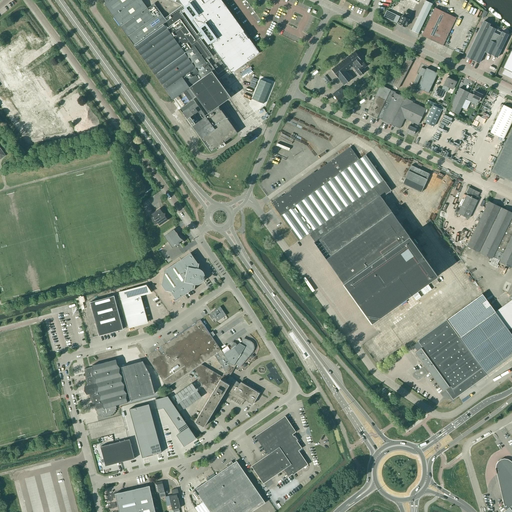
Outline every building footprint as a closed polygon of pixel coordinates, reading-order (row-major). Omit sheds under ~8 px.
[(170,0),(182,6),(165,18),(154,3),(154,4),(155,5),(148,10),(141,0),(104,0),(105,4),(173,99),(183,92),(190,102),(180,109),(211,152),(237,133),(218,106),(231,97),(225,88),(227,86),(221,78),(230,71),(231,73),(260,53),(221,0),(170,0)] [(418,34),(432,4),(425,1),(411,30),(418,34)] [(443,45),(455,20),(450,18),(451,16),(435,8),(422,35),(438,43),(443,45)] [(405,27),(409,19),(402,16),(398,24),(405,27)] [(484,21),(466,57),(479,63),(485,52),(498,58),(509,35),(501,32),(496,30),(496,29),(490,26),(491,24),(484,21)] [(0,72),(10,86),(23,77),(13,62),(31,49),(24,40),(25,40),(22,36),(0,51),(0,72)] [(511,50),(503,69),(504,69),(502,74),(511,78),(511,50)] [(362,63),(360,60),(361,59),(355,51),(332,70),(338,78),(344,85),(352,79),(346,71),(353,66),(360,76),(365,73),(362,69),(366,66),(363,62),(362,63)] [(398,88),(412,61),(406,59),(397,76),(387,83),(398,88)] [(426,70),(421,68),(418,74),(422,76),(417,88),(428,93),(438,73),(426,68),(426,70)] [(20,89),(31,81),(26,74),(23,77),(10,86),(7,88),(12,95),(8,98),(22,116),(18,119),(31,137),(41,130),(45,135),(62,132),(54,121),(49,124),(45,118),(39,122),(30,110),(40,103),(35,97),(29,102),(20,89)] [(416,86),(421,76),(417,74),(413,84),(416,86)] [(453,89),(456,82),(452,81),(453,80),(447,78),(443,85),(444,85),(442,90),(437,88),(434,96),(440,99),(444,91),(446,86),(453,89)] [(380,118),(393,91),(380,85),(375,96),(367,113),(377,118),(377,117),(380,118)] [(338,101),(346,94),(341,88),(333,94),(338,101)] [(468,93),(468,92),(459,88),(449,110),(458,115),(465,99),(468,93)] [(393,91),(380,118),(382,119),(382,120),(400,129),(405,118),(411,122),(409,126),(406,131),(413,135),(416,129),(412,127),(414,123),(418,125),(426,109),(412,102),(413,101),(395,93),(395,92),(393,91)] [(482,95),(474,91),(472,95),(468,93),(465,99),(476,104),(478,100),(479,101),(482,95)] [(433,126),(441,109),(433,105),(425,122),(433,126)] [(511,122),(511,109),(504,105),(491,132),(504,139),(511,122)] [(511,181),(511,128),(491,172),(511,181)] [(359,160),(350,147),(311,175),(311,174),(291,189),(279,198),(278,198),(271,203),(299,241),(309,233),(315,242),(338,275),(372,323),(437,276),(404,228),(403,229),(381,198),(391,191),(365,155),(359,160)] [(429,174),(411,165),(403,183),(421,191),(429,174)] [(469,218),(477,200),(466,195),(458,213),(469,218)] [(511,212),(488,201),(467,247),(492,259),(493,256),(500,260),(499,262),(511,268),(511,265),(511,212)] [(159,226),(168,220),(164,216),(165,215),(164,215),(164,214),(164,213),(163,213),(160,209),(151,214),(159,226)] [(185,242),(180,237),(174,229),(164,236),(173,248),(179,244),(179,243),(183,240),(185,242)] [(196,286),(197,286),(198,285),(199,285),(200,284),(201,284),(201,283),(202,282),(202,281),(203,280),(203,279),(203,278),(203,277),(203,276),(202,275),(202,274),(201,273),(201,272),(200,271),(199,271),(198,271),(197,270),(198,265),(196,265),(189,255),(163,272),(160,287),(164,292),(169,293),(175,302),(191,290),(193,291),(194,286),(195,286),(196,286)] [(129,328),(146,323),(139,296),(151,293),(146,285),(119,293),(129,328)] [(448,319),(446,320),(459,338),(473,356),(486,375),(511,355),(511,334),(509,331),(511,328),(511,302),(497,314),(482,294),(447,319),(448,319)] [(99,336),(123,329),(114,296),(90,302),(99,336)] [(217,322),(226,316),(220,308),(211,314),(212,314),(209,316),(212,321),(215,319),(217,322)] [(330,318),(338,328),(340,327),(332,316),(330,318)] [(194,369),(201,364),(214,355),(221,351),(200,320),(146,357),(167,387),(194,369)] [(421,348),(415,352),(424,366),(429,372),(443,391),(446,389),(451,397),(453,400),(486,375),(473,356),(459,338),(446,320),(417,341),(422,347),(421,348)] [(201,364),(194,369),(197,373),(196,375),(199,377),(197,381),(209,388),(212,384),(216,387),(195,422),(204,427),(225,392),(243,403),(245,400),(253,404),(259,393),(241,382),(238,386),(227,380),(236,365),(240,368),(253,352),(255,348),(253,344),(250,341),(243,338),(241,344),(239,343),(237,345),(236,343),(231,342),(230,346),(232,348),(223,354),(221,350),(221,351),(214,355),(225,372),(222,376),(201,364)] [(122,376),(119,372),(120,368),(120,367),(117,364),(116,359),(92,365),(92,367),(84,369),(87,385),(84,386),(84,389),(85,393),(87,395),(89,394),(95,410),(97,409),(98,410),(96,411),(96,413),(97,413),(98,415),(99,415),(100,416),(102,417),(102,416),(104,417),(106,417),(107,416),(109,415),(110,416),(111,415),(112,415),(113,414),(114,414),(114,412),(115,412),(115,410),(116,410),(116,408),(117,408),(116,406),(128,403),(126,398),(127,393),(124,389),(124,385),(131,383),(131,378),(128,374),(122,376)] [(193,384),(176,396),(185,410),(203,398),(193,384)] [(168,396),(155,399),(158,409),(163,408),(180,433),(176,435),(184,446),(196,438),(168,396)] [(162,452),(149,404),(129,409),(142,458),(162,452)] [(289,476),(306,464),(297,450),(300,448),(291,434),(294,432),(285,418),(257,437),(269,454),(251,466),(263,484),(284,469),(289,476)] [(134,458),(129,438),(100,446),(105,465),(134,458)] [(511,511),(511,462),(511,461),(508,459),(504,459),(501,460),(498,462),(496,465),(495,468),(506,511),(511,511)] [(251,511),(265,503),(237,461),(195,489),(196,492),(188,497),(197,511),(251,511)] [(158,493),(165,492),(162,482),(155,483),(158,493)] [(119,511),(155,511),(149,486),(115,494),(119,511)] [(173,495),(169,496),(172,510),(170,511),(179,511),(179,508),(180,508),(178,498),(179,497),(177,489),(171,490),(173,495)]
